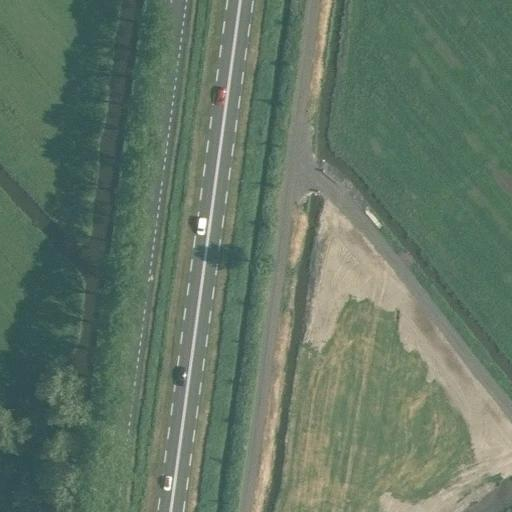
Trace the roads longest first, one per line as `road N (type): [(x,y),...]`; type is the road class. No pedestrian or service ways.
road 1 (track): [(245,511),(315,0)]
road 2 (primary): [(168,511),(236,0)]
road 3 (unclassified): [(109,511),(176,0)]
road 4 (track): [(511,398),(323,173),(293,160)]
